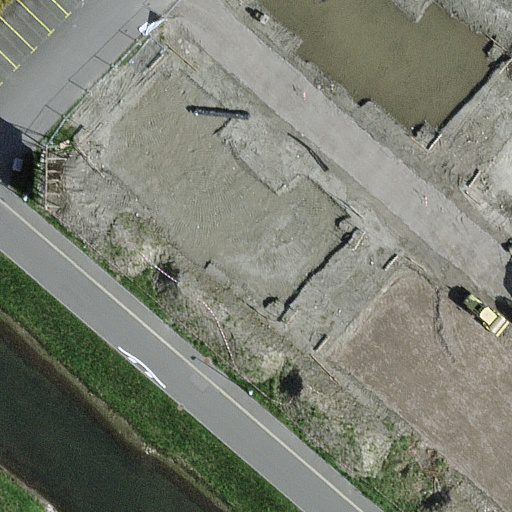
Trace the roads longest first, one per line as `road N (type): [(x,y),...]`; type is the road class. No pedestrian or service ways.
road 1 (unclassified): [(333,511),(0,222)]
road 2 (residential): [(0,141),(136,0)]
